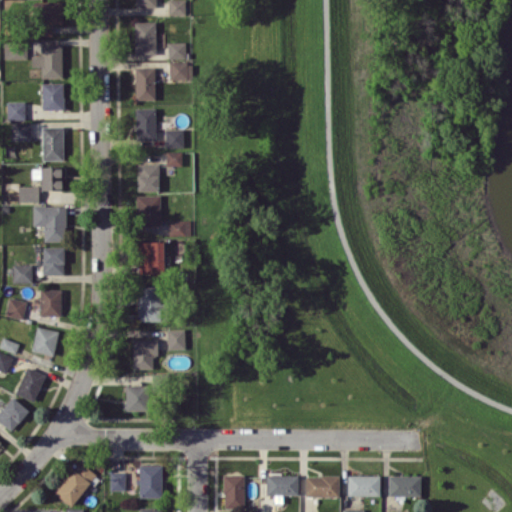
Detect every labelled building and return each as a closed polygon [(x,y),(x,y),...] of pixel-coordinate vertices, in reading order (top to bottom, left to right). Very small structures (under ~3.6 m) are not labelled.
[(52,34),(52,23),(61,23),(61,1),(35,0),(34,34),(52,34)] [(185,0),(167,0),(168,14),(185,14),(185,0)] [(155,21),(133,21),(134,53),(155,53),(155,21)] [(168,58),(185,58),(185,41),(167,42),(168,58)] [(3,58),(26,58),(26,42),(3,42),(3,58)] [(41,77),(62,77),(61,43),(40,44),(40,55),(31,55),(31,66),(40,66),(41,77)] [(190,61),(168,61),(169,79),(190,79),(190,61)] [(154,67),(134,67),(135,99),(154,99),(154,67)] [(62,82),(41,82),(42,109),(63,108),(62,82)] [(25,119),(24,100),(6,101),(7,119),(25,119)] [(154,107),(135,108),(135,139),(155,139),(154,107)] [(30,140),(30,122),(11,122),(11,140),(30,140)] [(42,159),(63,159),(62,126),(41,126),(42,159)] [(165,129),(165,147),(183,146),(182,128),(165,129)] [(181,151),(166,151),(166,165),(181,165),(181,151)] [(137,190),(158,190),(158,162),(136,163),(137,190)] [(40,189),(61,189),(61,166),(31,167),(32,177),(40,177),(40,189)] [(37,201),(37,185),(18,186),(18,201),(37,201)] [(159,194),(136,195),(136,225),(160,225),(159,194)] [(32,225),(44,225),(43,240),(65,240),(66,205),(33,205),(32,225)] [(168,220),(168,235),(190,234),(190,219),(168,220)] [(164,273),(163,241),(137,241),(137,274),(164,273)] [(42,274),(63,274),(64,247),(43,246),(42,274)] [(31,282),(31,264),(12,264),(12,282),(31,282)] [(160,285),(137,286),(138,320),(161,320),(160,285)] [(61,315),(62,289),(40,288),(39,315),(61,315)] [(5,316),(23,318),(25,299),(7,297),(5,316)] [(31,350),(53,355),(58,330),(36,325),(31,350)] [(185,348),(184,328),(166,329),(167,349),(185,348)] [(0,342),(0,347),(15,352),(19,342),(2,336),(0,342)] [(132,339),(132,368),(152,367),(152,357),(157,357),(157,338),(132,339)] [(0,372),(4,374),(13,357),(0,350),(0,372)] [(34,401),(45,374),(26,366),(14,393),(34,401)] [(125,410),(146,410),(146,384),(125,385),(125,410)] [(28,410),(12,396),(0,408),(0,421),(10,430),(28,410)] [(55,493),(71,506),(96,473),(79,460),(55,493)] [(162,464),(138,464),(138,497),(162,496),(162,464)] [(110,490),(125,489),(125,471),(109,471),(110,490)] [(282,494),(297,494),(297,474),(266,473),(265,494),(274,494),(274,502),(282,502),(282,494)] [(242,511),(243,474),(223,474),(222,510),(228,510),(228,511),(242,511)] [(379,475),(347,474),(347,495),(379,495),(379,475)] [(420,495),(420,475),(388,474),(387,495),(420,495)] [(305,475),(305,496),(339,496),(338,475),(305,475)]
